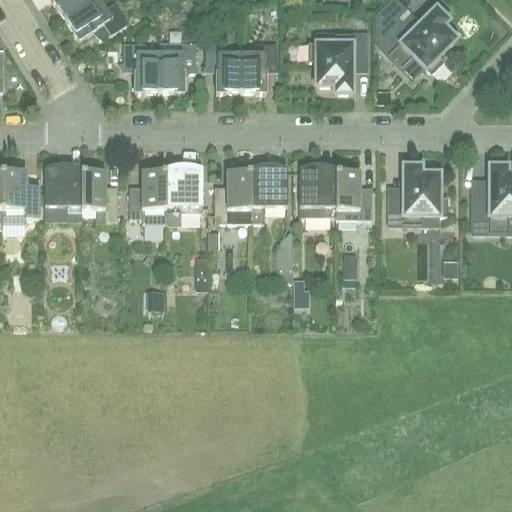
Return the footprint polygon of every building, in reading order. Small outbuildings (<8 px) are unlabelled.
[(100,3),(97,0),(58,0),(51,4),(57,13),(58,13),(66,25),(100,3)] [(126,29),(114,10),(107,15),(100,3),(66,25),(74,37),(72,38),(78,47),(100,33),(106,42),(126,29)] [(439,61),(456,44),(443,31),(449,25),(436,12),(413,35),(388,10),(377,20),(377,49),(413,85),(424,73),(431,80),(444,67),(439,61)] [(365,67),(365,39),(315,40),(315,48),(308,48),(308,66),(315,66),(315,91),(334,91),(334,99),(352,99),(352,67),(365,67)] [(159,97),(159,57),(146,57),(146,48),(123,48),(123,73),(134,73),(134,99),(145,99),(145,97),(159,97)] [(195,73),(195,49),(159,48),(159,57),(159,97),(174,97),(174,99),(184,99),(184,73),(195,73)] [(240,97),(241,57),(227,57),(227,49),(205,49),(205,73),(216,73),(216,99),(226,99),(226,97),(240,97)] [(266,99),(266,73),(277,73),(277,49),(254,49),(254,57),(241,57),(240,97),(255,97),(255,99),(266,99)] [(310,75),(281,76),(283,106),(311,104),(310,75)] [(378,96),(378,109),(390,109),(390,96),(378,96)] [(82,176),(82,173),(73,170),(68,170),(62,169),(59,170),(55,170),(52,171),(44,173),(44,227),(81,227),(81,218),(82,218),(82,215),(81,215),(81,176),(82,176)] [(202,212),(202,173),(198,172),(194,171),(190,170),(184,170),(181,170),(175,170),(171,171),(167,172),(165,173),(165,177),(166,177),(165,229),(179,229),(179,218),(201,218),(201,212),(202,212)] [(250,228),(250,177),(247,177),(247,170),(241,170),(237,170),(233,171),(227,172),(227,192),(214,192),(214,228),(250,228)] [(287,212),(287,173),(283,172),(280,171),(277,170),(274,170),(268,170),(263,170),(260,170),(255,172),(250,173),(250,177),(250,228),(264,228),(264,212),(287,212)] [(335,222),(335,215),(336,177),(336,173),(332,172),(328,171),(326,171),(321,170),(317,170),(311,170),(305,171),(299,173),(299,212),(300,212),(299,222),(335,222)] [(447,221),(447,203),(439,203),(439,178),(421,178),(421,170),(403,170),(403,191),(389,191),(389,230),(436,230),(436,229),(437,229),(437,230),(440,230),(440,221),(447,221)] [(473,238),(507,238),(507,221),(511,221),(511,178),(507,178),(507,170),(489,171),(489,184),(473,184),(473,238)] [(38,224),(39,192),(26,192),(26,176),(2,176),(2,229),(26,229),(26,224),(38,224)] [(117,228),(117,192),(105,192),(105,176),(82,176),(81,176),(81,215),(82,215),(96,215),(96,228),(117,228)] [(166,177),(165,177),(142,177),(142,192),(129,192),(129,224),(142,224),(142,229),(165,229),(166,177)] [(372,225),(372,193),(359,193),(359,177),(336,177),(335,215),(335,222),(335,224),(359,225),(372,225)] [(291,290),(291,236),(289,238),(283,243),(278,248),(277,251),(276,253),(275,256),(275,260),(275,263),(275,267),(275,270),(276,273),(277,275),(279,278),(281,281),(284,284),(289,288),(291,290)] [(218,254),(218,237),(207,237),(207,254),(218,254)] [(343,272),(343,283),(356,283),(356,272),(343,272)] [(195,276),(196,296),(207,296),(207,276),(195,276)] [(293,285),(293,295),(304,295),(304,285),(293,285)]
